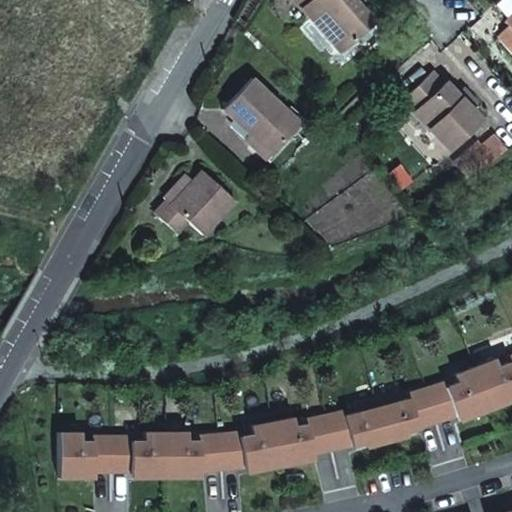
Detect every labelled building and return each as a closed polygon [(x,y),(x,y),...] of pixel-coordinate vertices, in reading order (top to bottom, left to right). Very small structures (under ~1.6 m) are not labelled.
[(352,0),(295,0),(338,48),(370,20),(356,4),(352,0)] [(511,0),(497,0),(493,4),(506,18),(501,22),(506,27),(493,39),(511,59),(511,0)] [(429,72),(399,99),(445,148),(477,117),(466,106),(473,100),(461,87),(455,92),(443,80),(440,84),(429,72)] [(216,107),(242,133),(263,152),(293,120),(247,75),(216,107)] [(354,93),(331,114),(338,121),(360,101),(354,93)] [(263,152),(242,133),(237,137),(258,157),(263,152)] [(480,145),(503,145),(493,133),(480,145)] [(178,176),(148,211),(170,231),(181,219),(197,232),(227,198),(195,169),(184,181),(178,176)] [(507,395),(511,393),(511,353),(504,357),(506,362),(495,366),(492,358),(451,374),(454,382),(443,386),(442,382),(405,393),(406,398),(395,401),(393,392),(351,403),(353,412),(342,415),(341,410),(302,419),(303,424),(292,426),(290,417),(247,425),(248,434),(237,436),(236,432),(196,436),(196,440),(185,441),(184,432),(140,432),(140,441),(129,441),(129,436),(89,436),(89,441),(78,441),(78,433),(55,433),(55,478),(78,477),(78,473),(141,472),(141,477),(185,477),(185,472),(197,472),(242,467),(254,465),(255,470),(299,461),(298,456),(361,442),(363,447),(404,435),(403,431),(454,416),(466,411),(467,416),(509,400),(507,395)]
